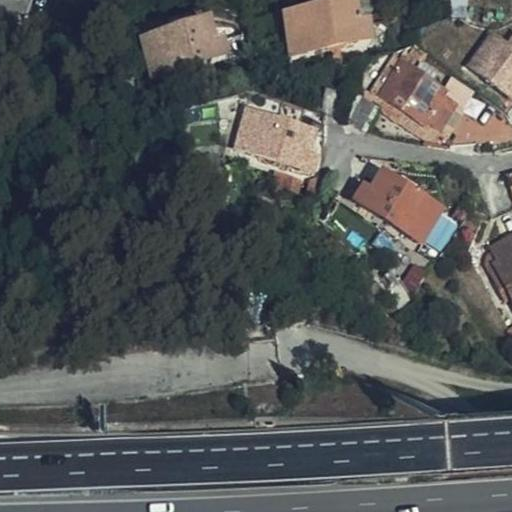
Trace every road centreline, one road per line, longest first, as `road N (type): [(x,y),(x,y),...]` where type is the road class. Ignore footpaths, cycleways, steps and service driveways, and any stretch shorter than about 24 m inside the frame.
road 1 (motorway): [(511,440),(0,468)]
road 2 (motorway): [(341,511),(511,499)]
road 3 (residential): [(511,159),(466,161),(344,143)]
